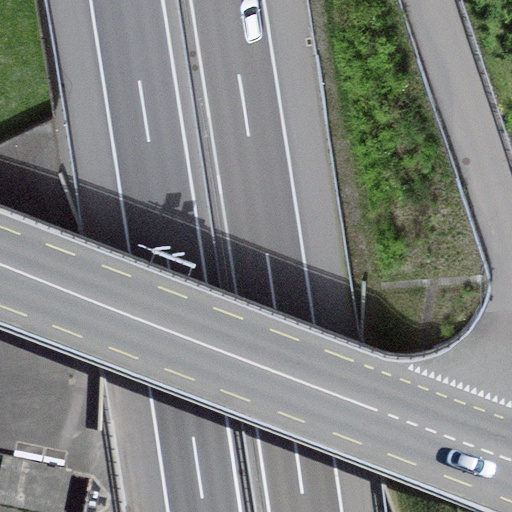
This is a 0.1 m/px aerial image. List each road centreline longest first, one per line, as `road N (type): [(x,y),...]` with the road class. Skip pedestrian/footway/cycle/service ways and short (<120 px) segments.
road 1 (tertiary): [(511,461),(0,263)]
road 2 (motorway): [(125,0),(204,511)]
road 3 (motorway): [(305,511),(226,0)]
road 4 (unclassified): [(432,0),(511,246)]
